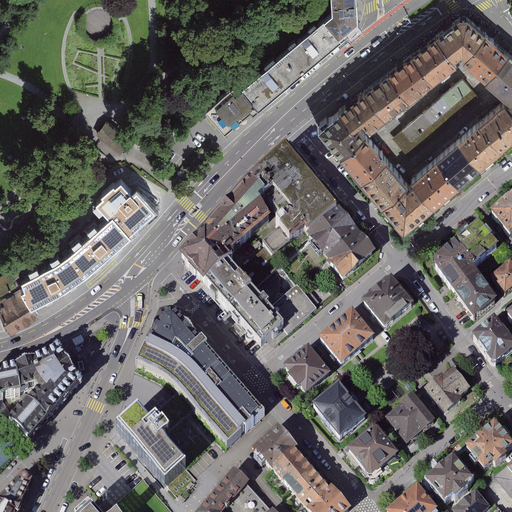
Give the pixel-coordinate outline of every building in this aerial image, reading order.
[(360,19),(358,0),(332,0),(333,10),(325,17),(342,38),(348,33),(348,29),(360,19)] [(286,48),(304,70),(342,38),(325,17),(286,48)] [(461,67),(483,43),(463,27),(459,23),(455,27),(430,45),(449,69),(457,64),(461,67)] [(483,43),(461,67),(459,69),(482,89),(505,62),(483,43)] [(407,64),(429,91),(455,69),(449,69),(430,45),(407,64)] [(260,106),(304,70),(286,48),(242,85),(260,106)] [(482,89),(506,111),(503,114),(511,124),(511,68),(505,62),(482,89)] [(383,84),(405,110),(429,91),(407,64),(383,84)] [(255,110),(260,106),(242,85),(238,79),(206,106),(226,130),(252,108),(255,110)] [(359,103),(381,129),(405,110),(383,84),(359,103)] [(459,86),(438,104),(448,116),(469,98),(459,86)] [(448,116),(438,124),(447,134),(477,108),(469,98),(448,116)] [(356,137),(362,145),(381,129),(359,103),(336,122),(351,141),(356,137)] [(438,104),(428,112),(438,124),(448,116),(438,104)] [(428,112),(418,121),(427,133),(438,124),(428,112)] [(498,159),(511,147),(511,124),(503,114),(502,112),(477,133),(498,159)] [(311,134),(337,166),(362,145),(356,137),(351,141),(336,122),(332,118),(311,134)] [(110,119),(97,133),(118,152),(122,152),(127,150),(130,148),(131,144),(130,139),(110,119)] [(418,121),(408,129),(418,141),(427,133),(418,121)] [(418,141),(407,150),(415,161),(447,134),(438,124),(427,133),(418,141)] [(397,139),(407,150),(418,141),(408,129),(397,139)] [(476,177),(498,159),(477,133),(455,151),(476,177)] [(415,161),(397,139),(388,146),(407,168),(415,161)] [(337,166),(357,190),(383,170),(362,145),(337,166)] [(455,194),(476,177),(455,151),(434,168),(455,194)] [(333,226),(282,166),(247,199),(262,217),(278,235),(271,241),(273,243),(257,255),(259,258),(268,268),(283,255),(285,257),(301,244),(303,248),(333,226)] [(429,216),(455,194),(434,168),(407,190),(429,216)] [(377,214),(402,194),(383,170),(357,190),(377,214)] [(38,270),(17,280),(19,285),(30,302),(69,280),(94,262),(127,231),(152,206),(135,188),(132,192),(118,177),(94,199),(108,215),(38,270)] [(399,240),(429,216),(407,190),(402,194),(377,214),(399,240)] [(511,236),(511,198),(491,217),(510,239),(511,236)] [(247,199),(228,218),(240,231),(252,247),(265,235),(255,223),(262,217),(247,199)] [(225,269),(252,247),(240,231),(228,218),(201,245),(225,269)] [(473,270),(500,246),(481,223),(455,245),(473,270)] [(302,250),(319,271),(353,245),(335,224),(333,226),(303,248),(302,250)] [(201,245),(175,272),(200,299),(205,296),(225,278),(229,274),(225,269),(201,245)] [(336,293),(371,264),(353,245),(319,271),(336,293)] [(473,270),(455,245),(437,259),(435,268),(451,286),(473,270)] [(259,258),(228,282),(245,302),(275,277),(268,268),(259,258)] [(511,263),(492,279),(506,297),(511,291),(511,263)] [(15,278),(7,268),(0,271),(0,293),(16,283),(13,279),(15,278)] [(496,303),(473,270),(451,286),(474,322),(496,303)] [(200,299),(221,322),(245,302),(228,282),(225,278),(200,299)] [(392,280),(363,303),(385,330),(414,306),(392,280)] [(19,285),(0,297),(0,311),(12,331),(38,314),(30,302),(19,285)] [(279,341),(282,344),(309,319),(289,297),(261,320),(279,341)] [(256,361),(279,341),(261,320),(245,302),(221,322),(256,361)] [(353,313),(319,340),(341,367),(375,340),(353,313)] [(176,322),(163,324),(137,379),(156,387),(168,394),(179,403),(193,419),(207,434),(228,458),(267,423),(235,388),(176,322)] [(511,355),(511,343),(494,322),(471,341),(491,367),(496,368),(511,355)] [(307,346),(282,366),(288,373),(285,376),(297,389),(299,387),(304,393),(329,372),(307,346)] [(81,395),(57,363),(43,369),(1,382),(0,382),(0,413),(16,408),(23,403),(29,409),(5,435),(26,455),(48,431),(66,411),(81,395)] [(442,376),(425,390),(446,415),(462,401),(460,399),(471,389),(454,370),(444,378),(442,376)] [(339,384),(312,406),(340,440),(367,418),(339,384)] [(412,395),(385,418),(408,445),(435,422),(412,395)] [(193,419),(179,403),(166,415),(153,427),(156,430),(160,426),(174,441),(181,457),(207,434),(193,419)] [(153,433),(139,418),(118,436),(167,491),(188,472),(167,448),(174,441),(160,426),(156,430),(153,433)] [(511,445),(496,424),(465,447),(484,471),(493,464),(495,467),(508,457),(506,454),(511,448),(511,445)] [(372,429),(347,451),(367,475),(372,475),(398,454),(378,430),(372,429)] [(275,438),(250,461),(269,483),(271,482),(293,463),(295,460),(275,438)] [(453,457),(426,479),(446,505),(454,498),(457,501),(468,492),(465,489),(473,482),(453,457)] [(310,483),(293,463),(271,482),(288,501),(310,483)] [(511,472),(507,467),(495,477),(511,498),(511,472)] [(230,511),(247,493),(231,478),(202,511),(230,511)] [(314,511),(327,501),(310,483),(288,501),(297,511),(314,511)] [(20,489),(0,510),(0,511),(23,511),(32,494),(29,489),(26,488),(20,489)] [(437,511),(419,489),(390,511),(437,511)] [(341,511),(329,499),(327,501),(314,511),(341,511)] [(484,511),(474,500),(459,511),(484,511)]
